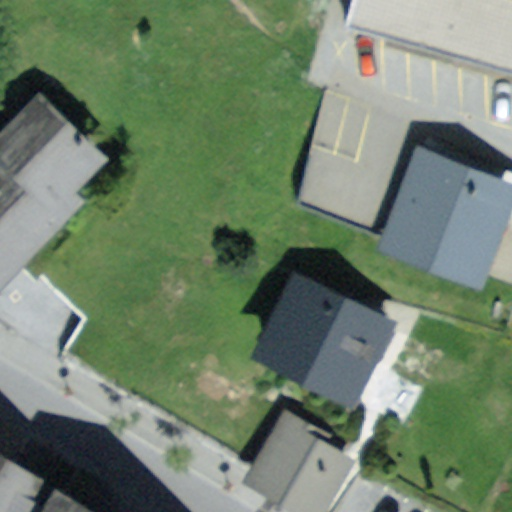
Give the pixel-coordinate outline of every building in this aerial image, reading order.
[(0,285),(5,290),(119,170),(50,105),(0,157),(0,285)] [(511,216),(511,185),(423,152),(386,251),(485,288),(511,216)] [(298,284),(262,361),(365,410),(401,332),(298,284)] [(282,424),(245,488),(287,511),(332,511),(358,468),(282,424)] [(91,511),(0,459),(0,511),(91,511)]
